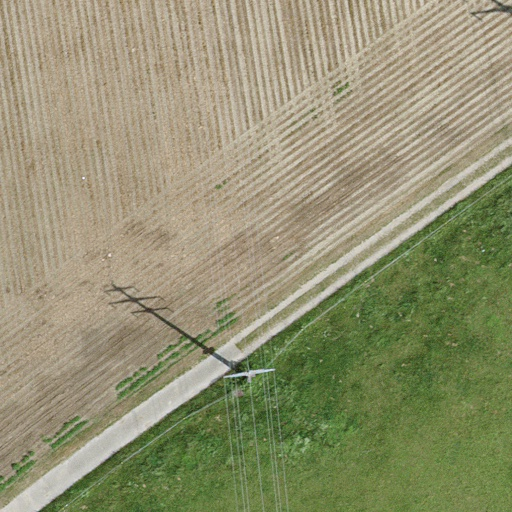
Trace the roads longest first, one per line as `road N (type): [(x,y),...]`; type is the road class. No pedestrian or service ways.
road 1 (track): [(236,351),(511,150)]
road 2 (unclassified): [(236,351),(17,511)]
